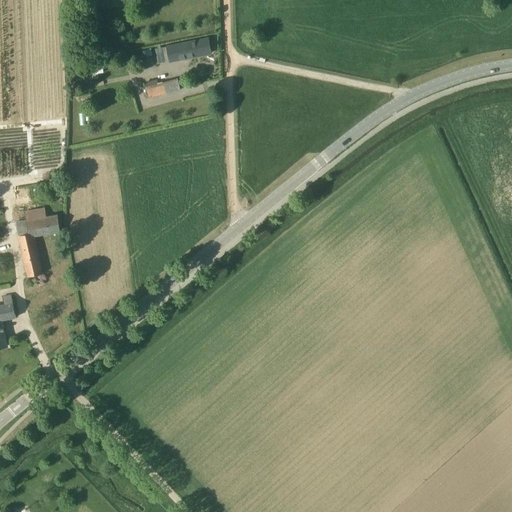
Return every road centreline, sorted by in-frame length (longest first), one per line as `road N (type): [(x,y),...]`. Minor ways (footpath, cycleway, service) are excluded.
road 1 (tertiary): [(511,66),(414,95),(235,231)]
road 2 (unclassified): [(235,231),(226,0)]
road 3 (tertiary): [(235,231),(58,372)]
road 4 (track): [(414,95),(228,58)]
road 5 (unclassified): [(186,511),(58,372)]
